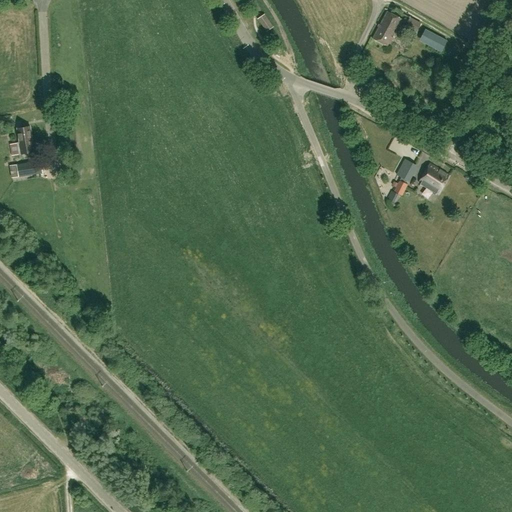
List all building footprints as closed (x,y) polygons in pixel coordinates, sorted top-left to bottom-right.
[(401,19),(387,11),(372,38),(387,46),(389,43),(392,37),(401,19)] [(257,19),(266,32),(273,27),(265,14),(261,16),(257,19)] [(415,32),(420,23),(410,17),(407,22),(405,25),(415,32)] [(441,52),(447,41),(425,29),(419,40),(441,52)] [(17,128),(20,143),(18,143),(19,154),(34,152),(32,141),(30,126),(17,128)] [(418,166),(405,158),(396,175),(409,182),(418,166)] [(40,160),(16,164),(19,177),(42,173),(40,160)] [(419,181),(438,193),(449,176),(430,163),(419,181)] [(393,192),(400,195),(402,196),(407,184),(399,180),(393,192)] [(421,204),(419,216),(427,217),(429,205),(421,204)]
